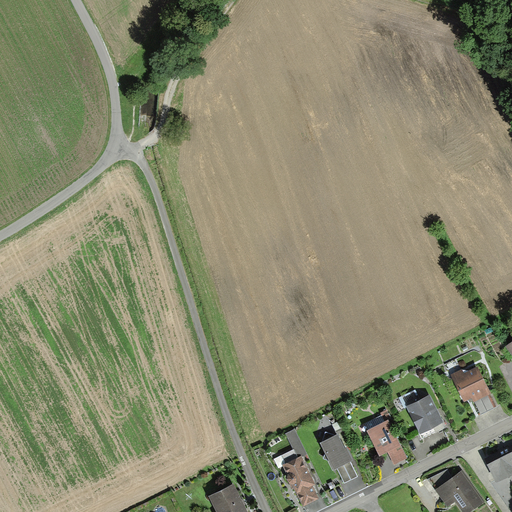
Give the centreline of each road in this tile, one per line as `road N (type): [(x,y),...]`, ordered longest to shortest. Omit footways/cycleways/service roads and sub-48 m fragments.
road 1 (unclassified): [(115,141),(131,147),(157,195),(226,410)]
road 2 (residential): [(511,421),(330,511)]
road 3 (unclassified): [(0,236),(102,164),(115,141)]
road 4 (unclassified): [(115,141),(110,80),(73,0)]
road 5 (track): [(410,0),(506,76),(511,91)]
